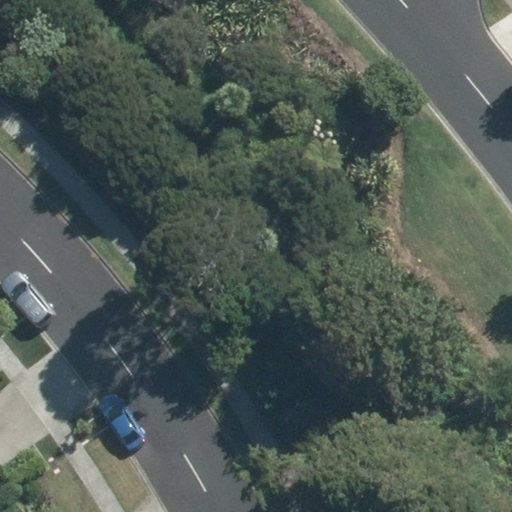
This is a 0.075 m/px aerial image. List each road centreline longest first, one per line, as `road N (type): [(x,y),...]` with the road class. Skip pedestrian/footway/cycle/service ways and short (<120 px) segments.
road 1 (residential): [(0,225),(96,320),(220,511)]
road 2 (tertiary): [(392,0),(511,144)]
